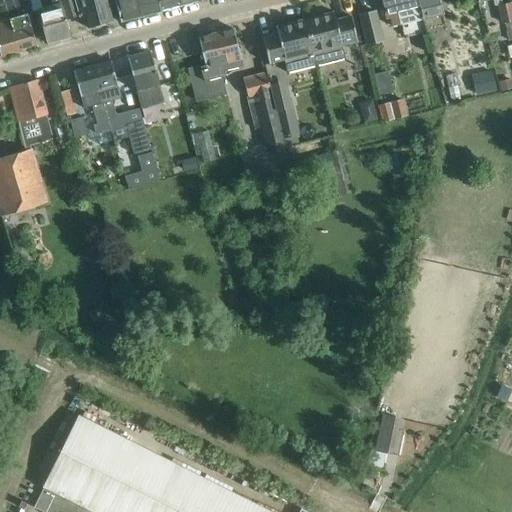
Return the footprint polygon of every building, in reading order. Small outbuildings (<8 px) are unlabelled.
[(30,25),(27,14),(19,17),(13,0),(0,0),(0,55),(0,57),(17,52),(36,46),(31,27),(30,25)] [(27,0),(32,13),(38,11),(47,43),(70,37),(60,0),(27,0)] [(74,0),(80,17),(84,15),(88,28),(111,21),(104,0),(74,0)] [(114,0),(115,3),(120,22),(140,17),(135,0),(114,0)] [(135,0),(140,17),(160,12),(156,0),(135,0)] [(156,0),(160,12),(180,7),(177,0),(156,0)] [(380,0),(384,14),(385,19),(388,18),(390,26),(422,18),(417,0),(380,0)] [(417,0),(422,18),(443,13),(439,0),(417,0)] [(501,22),(511,19),(511,14),(509,2),(497,5),(501,22)] [(304,18),(315,65),(344,58),(341,45),(356,41),(350,15),(335,19),(333,11),(304,18)] [(359,15),(366,43),(382,39),(375,11),(359,15)] [(283,60),(286,72),(315,65),(304,18),(275,25),(277,33),(262,37),(268,63),(283,60)] [(200,66),(204,81),(225,75),(223,70),(242,66),(238,48),(233,28),(198,37),(205,65),(200,66)] [(131,76),(140,108),(163,101),(154,70),(149,50),(126,56),(131,76)] [(110,60),(91,65),(107,120),(116,117),(115,114),(111,100),(120,97),(115,79),(110,60)] [(437,61),(421,63),(424,88),(440,86),(437,61)] [(73,70),(78,90),(83,107),(90,105),(95,123),(92,124),(98,144),(112,140),(107,120),(91,65),(73,70)] [(491,72),(473,75),(476,93),(495,90),(491,72)] [(444,75),(449,98),(459,96),(454,73),(444,75)] [(266,74),(242,80),(246,95),(249,106),(255,129),(260,128),(266,153),(285,148),(283,138),(276,112),(270,89),(268,84),(266,74)] [(36,79),(9,86),(9,87),(14,106),(22,136),(25,150),(31,149),(29,145),(52,138),(49,127),(41,99),(36,79)] [(285,80),(268,84),(270,89),(276,112),(292,108),(285,80)] [(375,84),(376,100),(397,98),(396,82),(375,84)] [(372,99),(369,83),(358,85),(362,101),(372,99)] [(403,98),(376,106),(380,122),(407,115),(403,98)] [(116,117),(107,120),(112,140),(113,141),(128,137),(132,153),(149,148),(138,108),(115,114),(116,117)] [(83,116),(69,120),(74,137),(87,133),(83,116)] [(162,125),(150,127),(155,149),(166,147),(162,125)] [(47,202),(32,148),(0,157),(0,213),(1,215),(47,202)] [(323,152),(305,158),(313,181),(330,175),(323,152)] [(155,168),(150,153),(136,157),(140,172),(155,168)] [(184,159),(186,169),(197,166),(195,157),(184,159)] [(381,414),(373,451),(390,455),(398,418),(381,414)] [(83,511),(86,508),(93,511),(271,511),(77,415),(33,506),(44,511),(83,511)]
